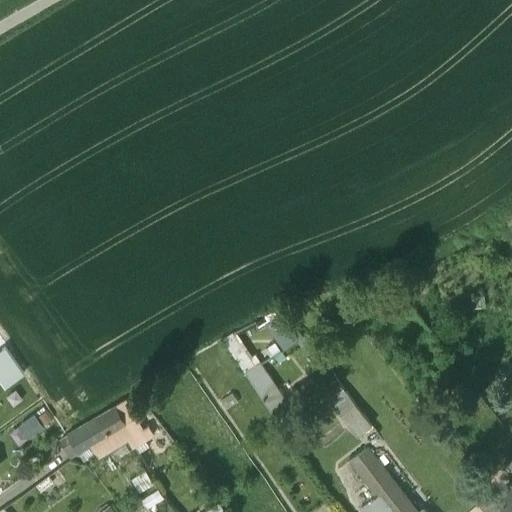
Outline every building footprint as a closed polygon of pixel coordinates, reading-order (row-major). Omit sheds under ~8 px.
[(256,353),(240,364),(265,401),(281,390),(256,353)] [(320,382),(352,434),(366,426),(334,374),(320,382)] [(27,435),(54,415),(44,400),(16,420),(27,435)] [(112,439),(98,416),(88,422),(99,439),(98,440),(106,451),(129,439),(125,433),(112,439)] [(88,422),(68,434),(75,446),(79,451),(98,440),(99,439),(88,422)] [(75,446),(68,434),(61,439),(68,450),(75,446)] [(425,511),(424,510),(422,511),(416,511),(368,448),(353,460),(380,496),(364,509),(365,511),(425,511)] [(511,511),(511,494),(497,507),(501,511),(511,511)] [(500,511),(491,501),(480,508),(482,511),(500,511)]
